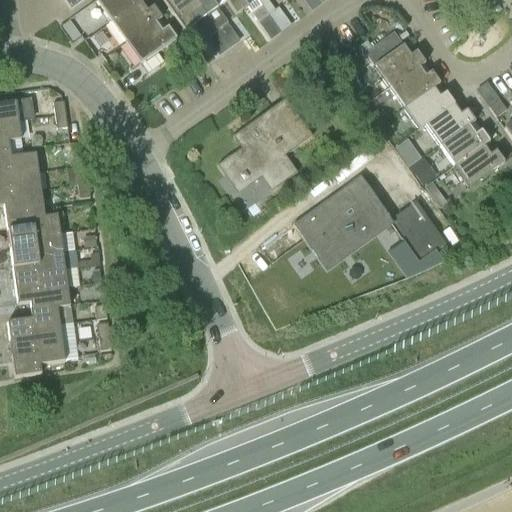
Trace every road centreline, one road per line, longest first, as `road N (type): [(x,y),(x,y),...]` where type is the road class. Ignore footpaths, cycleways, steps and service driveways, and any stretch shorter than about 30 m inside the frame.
road 1 (trunk): [(511,337),(263,451),(97,511)]
road 2 (tertiary): [(511,276),(248,391)]
road 3 (trunk): [(251,511),(511,397)]
road 4 (residential): [(137,155),(356,0)]
road 5 (tertiary): [(248,391),(0,482)]
road 6 (residential): [(248,391),(137,155)]
road 7 (residential): [(137,155),(74,77),(8,58)]
road 8 (residential): [(404,0),(459,75),(481,75),(511,54)]
